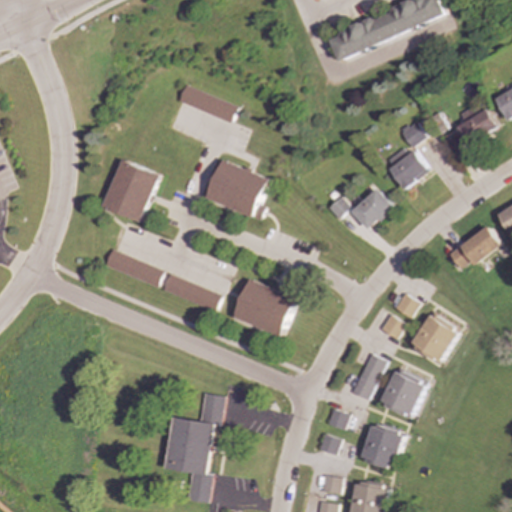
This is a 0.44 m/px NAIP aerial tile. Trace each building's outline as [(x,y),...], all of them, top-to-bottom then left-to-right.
[(448,15),(441,0),(415,0),(332,38),(343,62),(448,15)] [(176,102),(229,123),(236,106),(182,85),(176,102)] [(511,118),(511,90),(497,99),(509,120),(511,118)] [(446,137),(456,154),(500,129),(488,109),(480,113),(475,105),(459,113),(466,126),(446,137)] [(408,156),(402,148),(385,162),(406,189),(430,170),(415,151),(408,156)] [(102,206),(140,223),(160,176),(122,160),(102,206)] [(208,200),(261,219),(266,207),(260,205),(270,178),(222,161),(208,200)] [(370,230),(395,206),(378,188),(353,212),(370,230)] [(328,208),(339,219),(351,208),(340,197),(328,208)] [(511,206),(500,212),(511,235),(511,234),(511,206)] [(503,248),(491,227),(449,252),(460,269),(473,261),(475,265),(503,248)] [(164,270),(110,250),(104,267),(158,287),(164,270)] [(162,291),(215,312),(222,295),(169,274),(162,291)] [(235,319),(283,336),(297,297),(250,280),(235,319)] [(395,310),(412,318),(419,302),(402,294),(395,310)] [(412,347),(440,364),(461,331),(433,313),(412,347)] [(380,329),(397,340),(406,325),(389,315),(380,329)] [(351,393),(367,401),(386,361),(370,354),(351,393)] [(412,419),(427,381),(396,369),(381,407),(412,419)] [(167,469),(191,472),(188,501),(209,503),(212,475),(222,396),(204,394),(200,421),(174,418),(167,469)] [(349,415),(332,409),(326,424),(343,430),(349,415)] [(374,423),(361,460),(393,471),(406,434),(374,423)] [(318,450),(335,455),(340,440),(323,434),(318,450)] [(339,494),(341,478),(322,476),(321,493),(339,494)] [(385,511),(388,486),(355,482),(351,511),(385,511)] [(317,511),(335,511),(337,505),(319,501),(317,511)]
